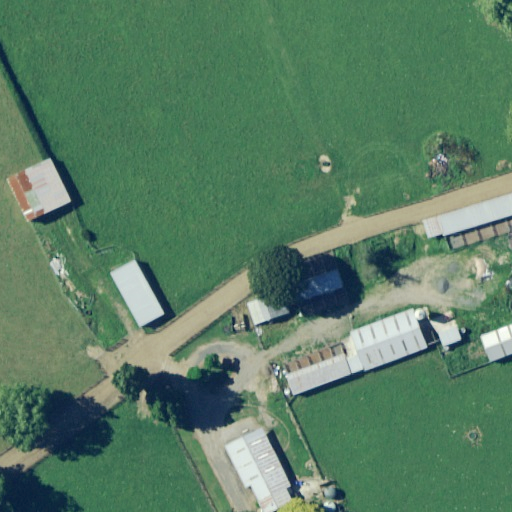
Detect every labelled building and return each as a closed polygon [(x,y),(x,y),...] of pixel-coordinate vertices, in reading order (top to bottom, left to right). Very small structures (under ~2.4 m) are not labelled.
[(75,202),(55,159),(10,180),(30,223),(75,202)] [(443,237),(511,215),(511,195),(423,223),(428,238),(443,234),(443,237)] [(168,314),(139,261),(114,275),(143,328),(168,314)] [(344,287),(338,271),(247,303),(255,326),(290,313),(288,307),(344,287)] [(364,370),(365,372),(427,348),(413,309),(350,332),(357,351),(356,351),(345,355),(288,376),(295,396),(352,375),(364,370)] [(511,354),(511,325),(481,337),(491,363),(511,354)] [(463,340),(457,327),(438,334),(443,347),(463,340)] [(273,511),(297,501),(262,428),(225,446),(246,489),(251,486),(263,511),(273,511)]
